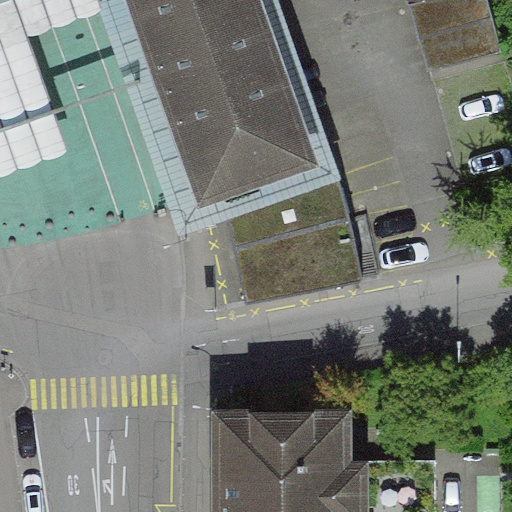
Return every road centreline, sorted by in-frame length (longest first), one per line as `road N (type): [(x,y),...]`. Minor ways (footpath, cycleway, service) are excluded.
road 1 (residential): [(94,331),(201,343),(511,289)]
road 2 (residential): [(94,331),(67,164),(8,0)]
road 3 (residential): [(107,511),(94,331)]
